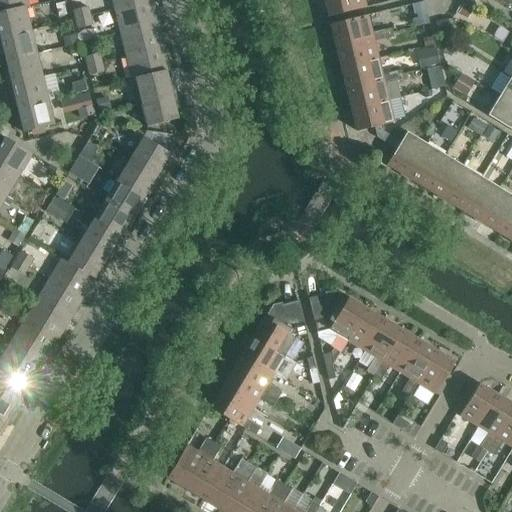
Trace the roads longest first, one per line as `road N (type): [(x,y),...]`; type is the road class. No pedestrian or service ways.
road 1 (residential): [(0,484),(218,137),(185,0)]
road 2 (residential): [(511,368),(483,351),(467,364),(402,475)]
